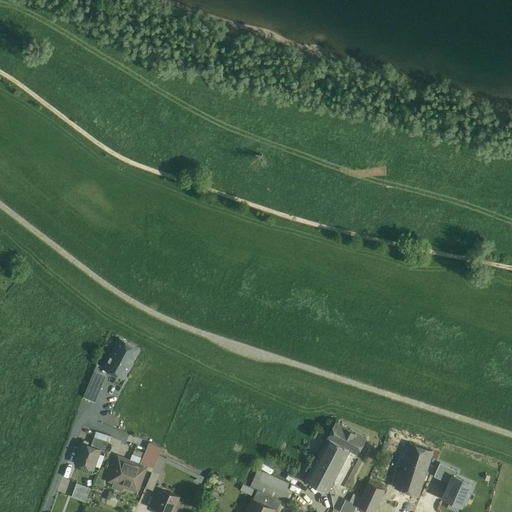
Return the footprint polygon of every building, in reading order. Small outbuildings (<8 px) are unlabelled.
[(102,362),(100,365),(106,368),(124,377),(139,348),(120,338),(113,351),(106,364),(102,362)] [(97,363),(100,365),(102,362),(106,364),(113,351),(103,346),(97,363)] [(137,367),(135,366),(129,377),(139,381),(141,377),(138,375),(147,357),(143,355),(137,367)] [(97,363),(93,375),(102,379),(106,368),(100,365),(97,363)] [(88,385),(98,389),(102,379),(93,375),(88,385)] [(98,389),(88,385),(84,397),(93,401),(98,389)] [(123,404),(118,401),(115,408),(120,411),(123,404)] [(366,437),(336,421),(327,437),(349,448),(357,453),(366,437)] [(109,441),(94,437),(91,446),(100,450),(105,452),(109,441)] [(327,437),(305,480),(328,491),(348,453),(355,457),(357,453),(349,448),(327,437)] [(410,442),(395,487),(419,495),(433,450),(410,442)] [(91,446),(83,443),(77,460),(94,466),(100,450),(91,446)] [(135,449),(130,461),(146,467),(151,461),(153,456),(135,449)] [(480,459),(449,451),(444,469),(446,469),(447,466),(474,473),(476,473),(480,459)] [(130,461),(119,457),(110,480),(130,488),(135,475),(142,477),(146,467),(130,461)] [(460,511),(474,473),(447,466),(446,469),(444,476),(444,477),(434,508),(447,511),(460,511)] [(289,483),(263,472),(257,470),(250,486),(256,488),(256,489),(257,489),(281,500),(287,502),(291,494),(292,490),(287,488),(289,483)] [(160,474),(152,471),(145,487),(153,490),(160,474)] [(444,477),(431,472),(413,511),(432,511),(434,508),(444,477)] [(361,498),(357,506),(370,511),(374,511),(385,489),(368,481),(361,498)] [(249,493),(252,488),(241,482),(238,488),(249,493)] [(91,488),(77,483),(72,497),(86,502),(91,488)] [(108,485),(103,483),(100,490),(106,492),(108,485)] [(281,500),(257,489),(253,499),(274,509),(276,511),(281,500)] [(171,511),(178,497),(162,490),(154,507),(165,511),(171,511)] [(361,498),(353,494),(349,502),(357,505),(357,506),(361,498)] [(274,509),(253,499),(249,507),(250,508),(248,511),(247,511),(272,511),(274,509)] [(349,502),(345,500),(340,511),(341,511),(353,511),(357,505),(349,502)]
